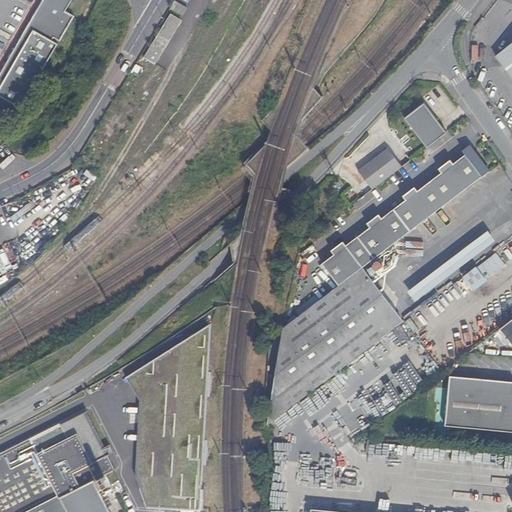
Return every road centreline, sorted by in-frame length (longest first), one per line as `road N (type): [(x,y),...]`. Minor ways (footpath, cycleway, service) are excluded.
road 1 (unclassified): [(0,414),(101,362),(158,317),(279,211),(393,84)]
road 2 (unclassified): [(393,84),(88,349),(0,411)]
road 3 (unclassified): [(0,192),(72,144),(157,5)]
road 4 (unclassified): [(511,160),(432,44)]
